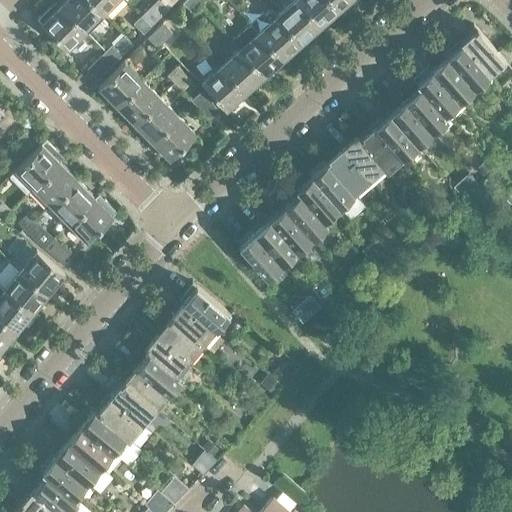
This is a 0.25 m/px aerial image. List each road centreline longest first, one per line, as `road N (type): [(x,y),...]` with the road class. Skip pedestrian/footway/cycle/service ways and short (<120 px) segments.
road 1 (residential): [(172,224),(428,0)]
road 2 (residential): [(0,426),(172,224)]
road 3 (residential): [(172,224),(0,52)]
